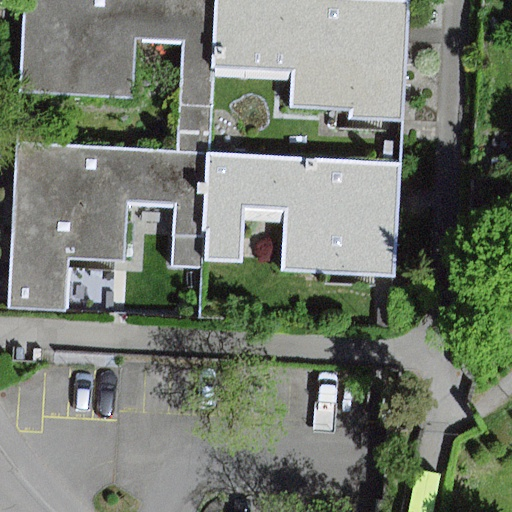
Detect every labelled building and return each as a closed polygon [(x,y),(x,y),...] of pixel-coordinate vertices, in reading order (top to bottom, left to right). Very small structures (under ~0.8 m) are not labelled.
[(215,71),(218,0),(25,0),(25,11),(21,92),(133,97),(136,39),(184,41),(180,101),(213,102),(215,71)] [(409,1),(392,0),(218,0),(215,71),(291,75),(290,109),(352,112),(352,119),(403,122),(407,35),(409,1)] [(213,102),(180,101),(178,154),(210,156),(213,102)] [(51,113),(22,111),(20,138),(49,140),(51,113)] [(205,239),(210,156),(178,154),(22,146),(20,177),(13,309),(68,312),(70,260),(124,263),(127,206),(173,208),(171,236),(205,239)] [(399,167),(210,156),(205,239),(204,261),(241,263),(244,209),(285,212),(282,272),(393,278),(398,195),(399,167)] [(511,159),(490,159),(490,179),(511,179),(511,159)] [(205,239),(171,236),(169,267),(203,269),(204,261),(205,239)]
